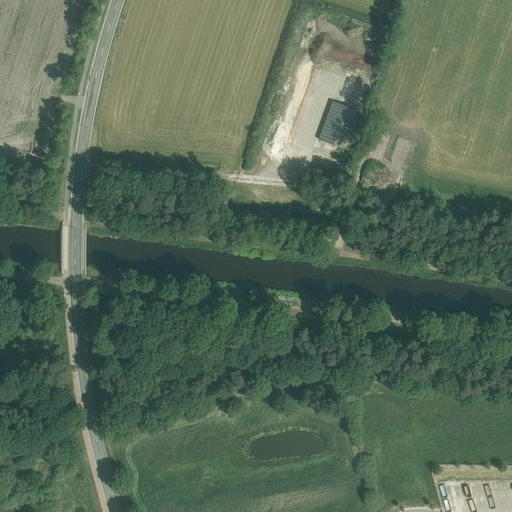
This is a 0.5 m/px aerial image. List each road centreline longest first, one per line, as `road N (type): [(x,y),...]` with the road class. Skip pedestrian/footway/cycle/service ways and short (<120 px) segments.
road 1 (tertiary): [(116,511),(84,368),(75,274),(82,147),(118,0)]
road 2 (track): [(77,217),(511,276)]
